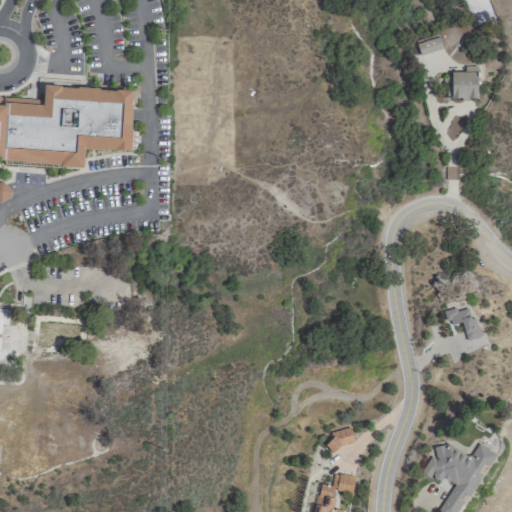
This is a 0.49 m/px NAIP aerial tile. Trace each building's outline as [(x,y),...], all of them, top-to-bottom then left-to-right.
[(486,0),(462,0),(471,29),(494,22),(486,0)] [(442,50),(439,36),(415,40),(418,55),(442,50)] [(450,72),(451,98),(477,98),(477,65),(464,66),(464,72),(450,72)] [(131,91),(43,85),(41,100),(0,97),(0,200),(10,192),(2,182),(0,179),(0,159),(80,165),(81,146),(128,148),(131,91)] [(0,364),(6,365),(6,347),(22,348),(23,328),(9,327),(10,308),(0,307),(0,364)] [(466,341),(481,337),(474,315),(469,316),(466,308),(456,311),(455,307),(444,310),(448,326),(460,322),(466,341)] [(328,449),(353,443),(349,427),(329,432),(331,440),(326,441),(328,449)] [(437,511),(438,511),(457,511),(494,453),(477,443),(467,459),(440,442),(431,456),(430,456),(420,471),(438,482),(441,477),(453,484),(437,511)] [(351,491),(354,476),(335,473),(332,488),(351,491)] [(330,511),(335,486),(318,483),(313,511),(330,511)]
